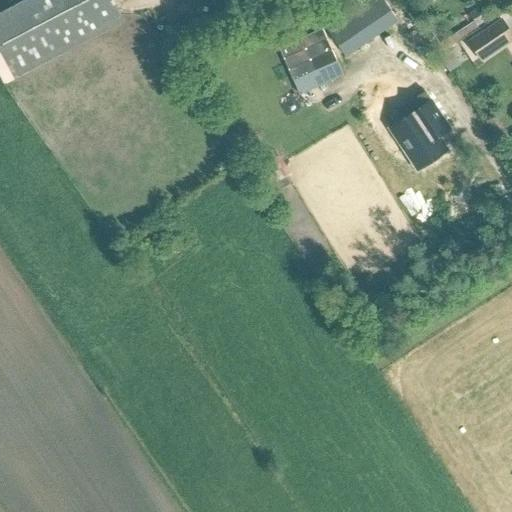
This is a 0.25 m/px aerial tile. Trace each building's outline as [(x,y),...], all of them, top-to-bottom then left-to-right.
[(25,0),(0,13),(0,78),(4,84),(121,21),(110,0),(25,0)] [(476,25),(496,12),(489,1),(469,14),(476,25)] [(465,42),(479,62),(511,39),(511,38),(499,19),(465,42)] [(321,28),(277,48),(291,80),(335,61),(321,28)] [(436,53),(463,37),(459,31),(439,44),(432,32),(426,36),(436,53)] [(448,128),(445,124),(423,91),(401,106),(407,116),(389,128),(417,169),(446,149),(437,136),(448,128)] [(177,253),(189,244),(184,238),(188,235),(174,217),(166,222),(162,217),(155,221),(159,227),(158,228),(177,253)] [(218,303),(234,292),(235,294),(256,279),(254,277),(265,269),(243,238),(228,249),(226,246),(209,258),(211,261),(195,273),(218,303)]
